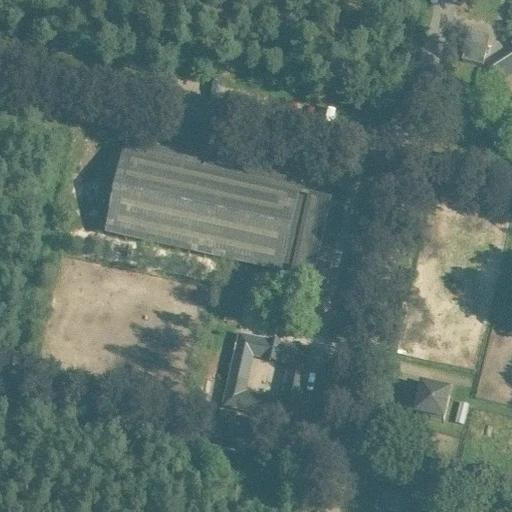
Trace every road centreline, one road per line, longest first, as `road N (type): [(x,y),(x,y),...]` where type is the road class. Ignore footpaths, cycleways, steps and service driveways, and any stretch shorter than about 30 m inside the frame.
road 1 (residential): [(0,65),(411,162)]
road 2 (residential): [(411,162),(348,450)]
road 3 (unknown): [(317,336),(359,150)]
